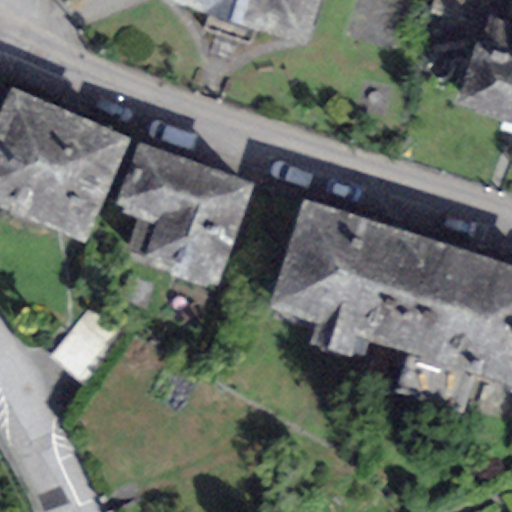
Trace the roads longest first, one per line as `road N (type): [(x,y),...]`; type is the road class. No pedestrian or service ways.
road 1 (residential): [(0,30),(157,99),(511,220)]
road 2 (residential): [(57,511),(0,391)]
